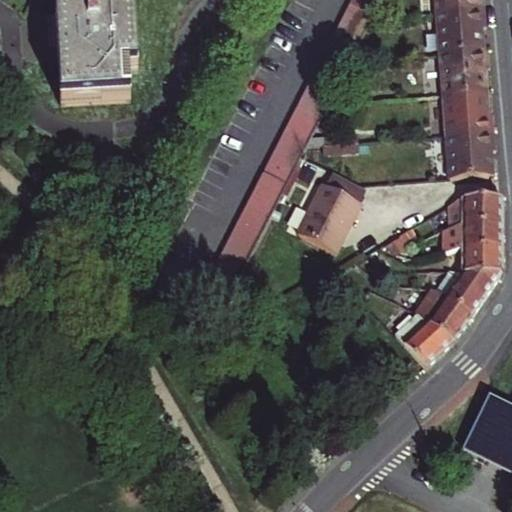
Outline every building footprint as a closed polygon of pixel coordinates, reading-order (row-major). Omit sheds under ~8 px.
[(137,74),(133,0),(64,0),(65,20),(57,20),(59,51),(63,106),(131,102),(128,74),(137,74)] [(221,324),(385,0),(352,0),(194,312),(221,324)] [(429,0),(431,17),(481,14),(479,0),(429,0)] [(431,17),(434,59),(478,55),(476,32),(482,32),(481,14),(431,17)] [(51,52),(59,51),(57,20),(48,21),(51,52)] [(481,96),(479,74),(486,73),(484,54),(478,55),(434,59),(438,99),(481,96)] [(483,118),(481,96),(438,99),(441,138),(491,135),(489,118),(483,118)] [(492,155),(491,135),(441,138),(445,180),(488,177),(487,156),(492,155)] [(322,185),(298,234),(337,254),(363,204),(322,185)] [(460,228),(500,226),(500,200),(460,201),(445,209),(451,217),(460,211),(460,228)] [(186,216),(161,204),(126,280),(152,291),(186,216)] [(460,228),(461,253),(499,252),(500,226),(460,228)] [(449,275),(448,276),(498,279),(499,278),(499,252),(461,253),(460,277),(449,275)] [(445,299),(444,301),(482,303),(498,279),(448,276),(442,286),(450,292),(445,299)] [(445,299),(435,294),(428,306),(437,311),(444,301),(445,299)] [(455,343),(482,303),(444,301),(437,311),(428,306),(424,312),(419,321),(426,326),(451,346),(455,343)] [(419,321),(395,341),(422,369),(425,373),(451,346),(426,326),(419,321)]
